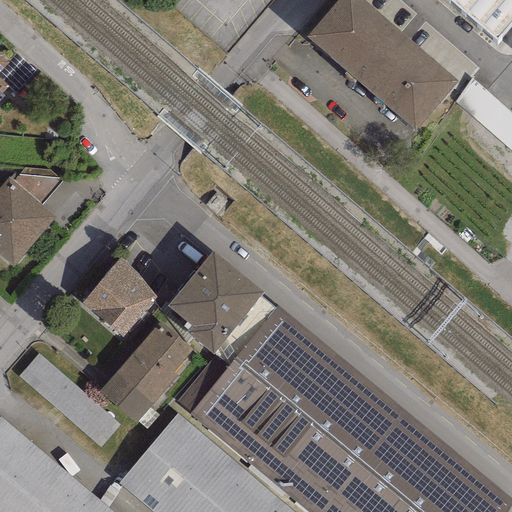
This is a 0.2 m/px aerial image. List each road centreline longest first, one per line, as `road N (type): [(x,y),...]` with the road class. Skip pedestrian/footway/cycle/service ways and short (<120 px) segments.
road 1 (unclassified): [(150,181),(511,479)]
road 2 (unclassified): [(301,0),(150,181)]
road 3 (unclassified): [(150,181),(0,350)]
road 4 (unclassified): [(150,181),(0,28)]
road 5 (unknown): [(0,388),(145,511)]
